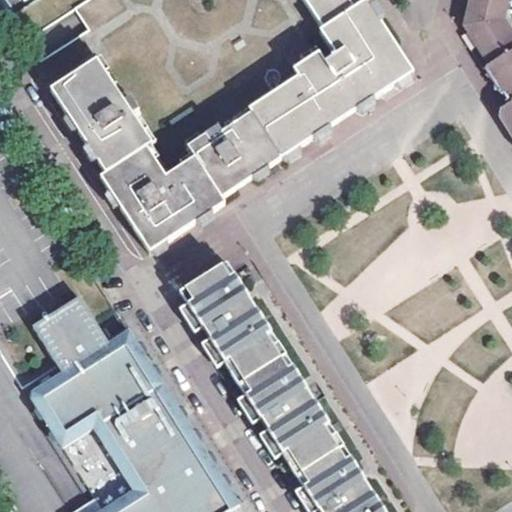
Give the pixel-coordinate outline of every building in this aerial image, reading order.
[(301,78),(334,128),(357,114),(332,77),(324,66),(337,57),(322,35),(325,33),(303,0),(87,0),(74,9),(88,31),(79,38),(96,63),(123,104),(130,99),(139,113),(132,117),(152,147),(146,150),(164,180),(195,161),(186,149),(218,128),(222,134),(250,116),(248,113),(281,91),(301,78)] [(303,0),(325,33),(322,35),(337,57),(324,66),(332,77),(357,114),(414,77),(368,5),(373,1),(371,0),(303,0)] [(511,40),(499,21),(502,0),(468,0),(463,24),(489,64),(491,63),(506,86),(500,91),(509,105),(501,110),(511,126),(511,40)] [(489,64),(463,24),(461,35),(483,68),(485,67),(489,64)] [(241,189),(334,128),(301,78),(281,91),(248,113),(250,116),(222,134),(218,128),(186,149),(195,161),(164,180),(146,150),(152,147),(132,117),(139,113),(130,99),(123,104),(96,63),(50,93),(81,142),(104,179),(100,182),(148,257),(185,234),(226,207),(222,201),(241,189)] [(506,86),(491,63),(489,64),(485,67),(500,91),(506,86)] [(415,511),(257,264),(237,277),(229,265),(182,295),(198,318),(259,414),(315,502),(320,511),(415,511)] [(98,511),(227,511),(238,504),(229,489),(223,489),(217,480),(220,476),(214,465),(207,464),(202,456),(205,451),(199,442),(193,443),(188,433),(190,430),(184,419),(178,419),(173,411),(175,406),(158,378),(152,379),(147,370),(149,364),(144,356),(138,356),(132,347),(134,341),(127,330),(106,344),(77,298),(32,327),(61,374),(52,378),(53,385),(44,389),(39,388),(31,391),(29,400),(33,405),(39,406),(45,415),(42,420),(47,428),(53,428),(57,434),(55,438),(60,448),(92,428),(131,490),(98,511)]
